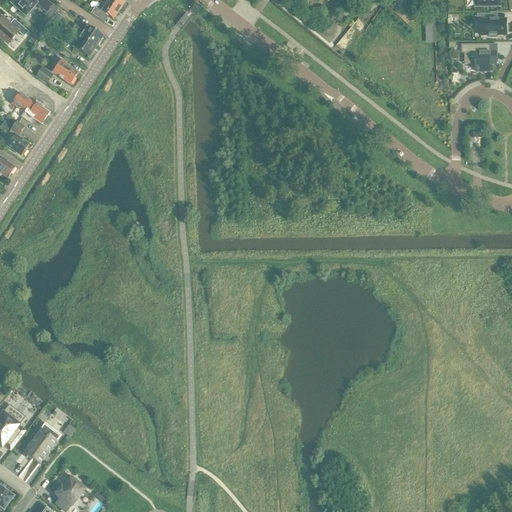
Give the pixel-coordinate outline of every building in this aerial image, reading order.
[(12,3),(11,4),(25,17),(36,4),(31,0),(12,0),(11,1),(12,3)] [(44,0),(42,0),(38,5),(46,12),(51,6),(44,0)] [(95,7),(91,13),(104,22),(108,16),(113,20),(119,11),(101,0),(93,0),(94,0),(99,3),(100,2),(104,4),(100,11),(95,7)] [(101,0),(119,11),(125,2),(120,0),(101,0)] [(491,14),(477,14),(477,20),(480,20),(481,36),(489,36),(489,38),(497,38),(497,36),(507,36),(506,20),(499,20),(491,20),(491,14)] [(2,17),(0,19),(0,37),(8,45),(18,33),(24,37),(28,32),(19,24),(14,29),(2,17)] [(435,21),(426,21),(426,43),(435,43),(435,21)] [(75,27),(72,31),(95,47),(102,36),(88,26),(87,26),(82,35),(79,33),(80,31),(75,27)] [(72,31),(69,36),(74,40),(76,37),(79,39),(73,48),(75,49),(88,58),(95,47),(72,31)] [(490,45),(462,46),(462,53),(463,53),(464,53),(465,53),(466,53),(472,53),(472,65),(476,65),(476,72),(477,72),(479,72),(480,72),(482,72),(490,72),(490,70),(490,67),(490,65),(496,65),(496,64),(498,64),(498,63),(496,63),(496,60),(496,52),(490,52),(490,45)] [(63,48),(60,53),(68,59),(72,54),(63,48)] [(60,60),(52,73),(70,85),(77,74),(64,65),(65,63),(60,60)] [(42,69),(36,77),(46,84),(52,75),(42,69)] [(0,97),(11,106),(12,105),(24,113),(21,117),(22,118),(30,124),(34,119),(43,126),(48,118),(46,117),(49,113),(42,109),(43,107),(37,103),(38,100),(23,90),(0,70),(0,97)] [(25,71),(20,77),(29,85),(34,79),(25,71)] [(11,131),(6,138),(11,141),(7,147),(8,147),(9,149),(9,150),(11,150),(21,156),(22,155),(23,156),(26,151),(25,150),(27,146),(28,145),(17,137),(18,136),(19,136),(25,128),(19,124),(16,122),(10,130),(11,131)] [(0,158),(0,175),(1,175),(7,179),(15,168),(0,158)] [(3,413),(0,416),(0,448),(1,449),(3,447),(10,452),(26,431),(19,426),(18,425),(21,421),(22,419),(21,417),(20,415),(18,414),(16,414),(14,416),(11,419),(3,413)] [(40,429),(23,452),(39,464),(56,441),(40,429)] [(62,488),(63,488),(57,495),(60,498),(56,503),(67,511),(71,506),(84,491),(76,485),(77,484),(69,478),(62,488)] [(0,508),(3,511),(14,497),(0,486),(0,508)]
